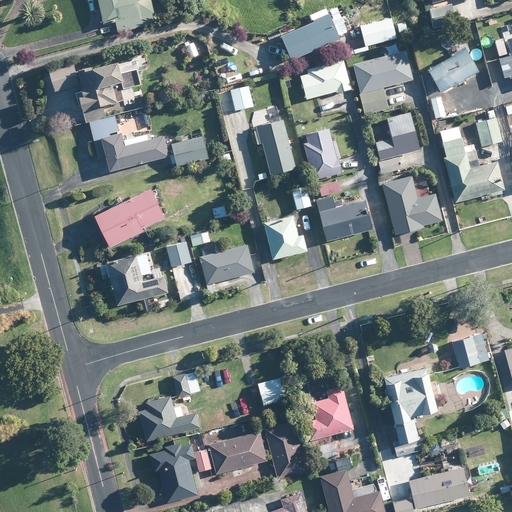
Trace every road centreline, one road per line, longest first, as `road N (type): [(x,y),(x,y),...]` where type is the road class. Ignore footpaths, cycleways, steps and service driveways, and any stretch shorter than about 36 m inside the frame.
road 1 (residential): [(73,369),(511,252)]
road 2 (residential): [(0,101),(73,369)]
road 3 (residential): [(73,369),(110,511)]
